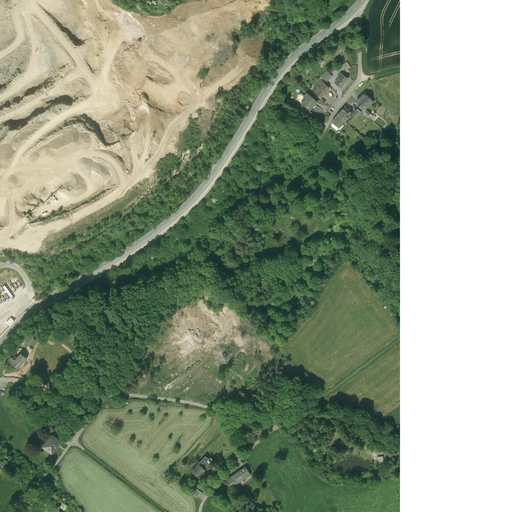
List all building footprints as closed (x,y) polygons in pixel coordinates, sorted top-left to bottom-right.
[(347,62),(342,66),(347,74),(349,72),(348,70),(351,68),(347,62)] [(332,77),(326,72),(321,77),(327,83),(330,80),(332,78),(331,78),(332,77)] [(348,79),(341,74),(337,78),(338,79),(334,84),(341,89),(344,86),(343,85),(345,83),(348,79)] [(328,89),(321,82),(319,84),(326,91),(328,89)] [(326,91),(319,84),(315,89),(318,92),(316,94),(321,98),(326,93),(325,93),(326,91)] [(317,103),(307,94),(304,98),(306,99),(301,104),(309,112),(317,103)] [(373,103),(364,94),(359,99),(361,101),(358,103),(361,105),(365,110),(373,103)] [(347,110),(345,108),(338,115),(342,119),(345,116),(348,118),(352,114),(351,113),(347,110)] [(357,108),(352,114),(357,118),(359,115),(362,113),(357,108)] [(317,118),(309,112),(306,115),(308,116),(314,121),(317,118)] [(342,119),(338,115),(332,123),(339,129),(343,125),(345,122),(342,119)] [(347,124),(342,130),(345,133),(350,127),(347,124)] [(10,318),(5,323),(8,326),(13,321),(10,318)] [(29,335),(24,340),(29,345),(34,340),(29,335)] [(21,354),(17,358),(14,356),(12,359),(13,360),(10,362),(13,364),(17,368),(22,362),(23,363),(26,359),(21,354)] [(52,436),(43,448),(52,454),(61,442),(52,436)] [(219,466),(207,454),(189,470),(196,477),(203,470),(209,476),(219,466)] [(252,479),(245,470),(227,482),(231,488),(235,485),(238,489),(252,479)] [(191,493),(197,498),(200,492),(195,488),(191,493)]
